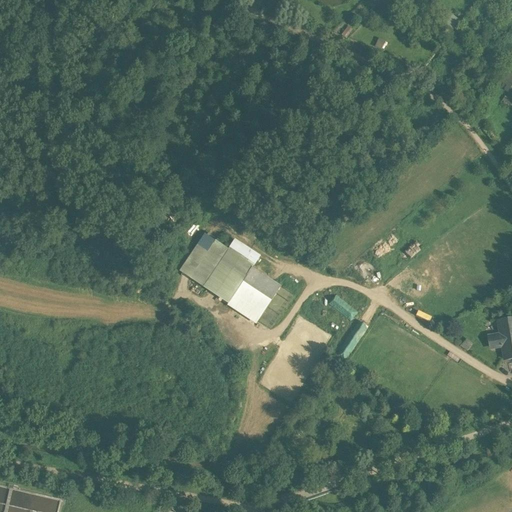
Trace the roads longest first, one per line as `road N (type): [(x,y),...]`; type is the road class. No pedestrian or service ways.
road 1 (track): [(511,181),(470,125),(405,76),(229,0)]
road 2 (track): [(28,87),(257,249)]
road 3 (track): [(243,511),(0,464)]
road 4 (track): [(228,473),(0,427)]
road 5 (track): [(315,278),(282,337),(252,334),(183,286)]
